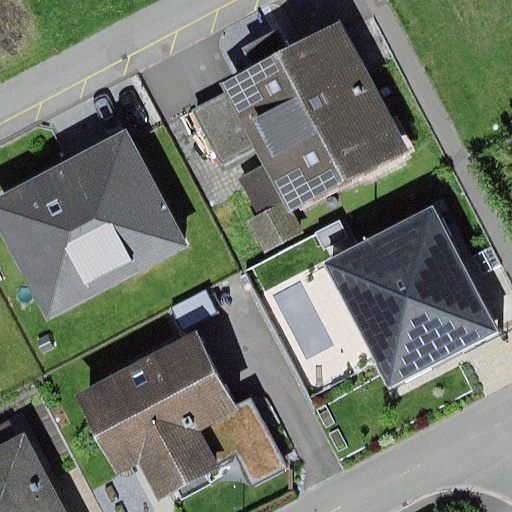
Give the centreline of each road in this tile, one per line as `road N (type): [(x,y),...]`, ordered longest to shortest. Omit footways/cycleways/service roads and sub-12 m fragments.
road 1 (residential): [(215,0),(0,112)]
road 2 (residential): [(511,419),(335,511)]
